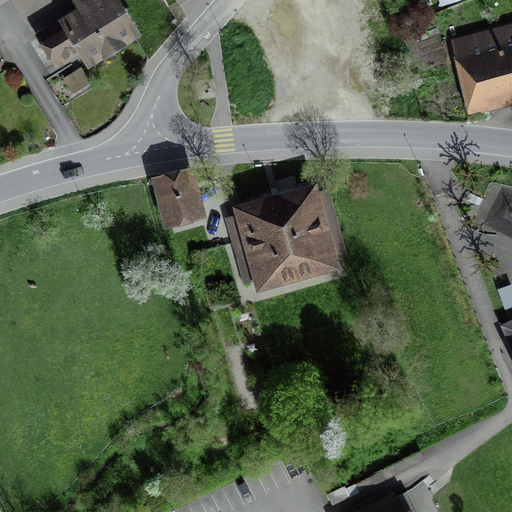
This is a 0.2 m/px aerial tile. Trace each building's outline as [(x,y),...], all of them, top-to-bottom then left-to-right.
[(89,17),(48,41),(66,72),(87,59),(97,76),(151,44),(125,0),(94,0),(83,7),(89,17)] [(466,80),(511,67),(511,33),(457,47),(466,80)] [(511,67),(466,80),(475,117),(511,107),(511,67)] [(62,81),(72,96),(89,85),(79,71),(62,81)] [(0,99),(0,125),(8,123),(0,99)] [(197,176),(160,186),(170,225),(208,216),(197,176)] [(280,206),(244,215),(262,284),(334,266),(316,197),(280,206)] [(405,511),(400,501),(376,511),(405,511)]
